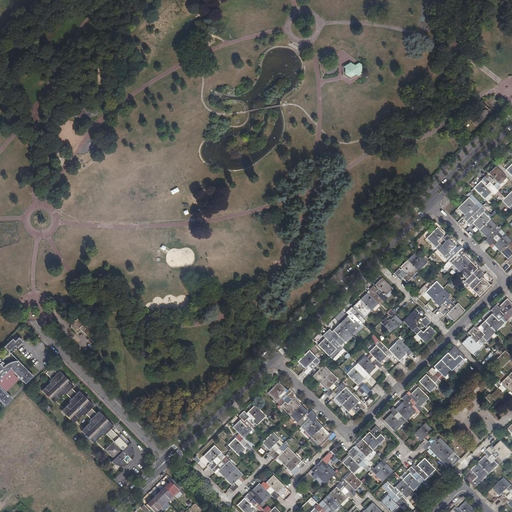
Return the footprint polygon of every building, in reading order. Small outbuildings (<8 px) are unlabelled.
[(355,65),(350,63),(343,67),(343,76),(350,80),(358,76),(358,67),(355,65)] [(480,119),(488,111),(482,105),(474,113),(475,114),(469,120),(476,128),(483,121),(480,119)] [(492,192),(496,188),(500,184),(500,185),(507,178),(496,167),(489,174),(492,177),(491,178),(487,174),(482,180),(474,188),(485,199),(492,192)] [(511,191),(502,201),(511,211),(511,206),(511,205),(511,191)] [(508,262),(506,263),(509,266),(511,263),(511,241),(480,209),(477,211),(473,207),(476,205),(469,198),(458,209),(465,216),(466,214),(468,215),(463,219),(469,225),(473,221),(474,222),(472,223),(487,239),(485,241),(490,247),(492,244),(507,259),(506,260),(507,260),(508,262)] [(475,287),(472,289),(479,296),(490,286),(483,279),(481,280),(481,279),(485,275),(479,269),(478,268),(464,255),(462,256),(461,254),(465,251),(460,245),(456,249),(454,248),(456,246),(449,239),(451,237),(448,234),(444,238),(443,236),(444,235),(437,228),(426,238),(467,279),(465,282),(468,286),(471,283),(475,287)] [(401,281),(403,279),(406,283),(430,260),(425,256),(423,258),(420,254),(422,252),(416,247),(413,250),(416,252),(400,267),(402,269),(401,270),(399,268),(394,274),(401,281)] [(373,310),(378,304),(379,302),(381,304),(387,299),(385,297),(386,296),(393,289),(382,278),(375,285),(376,286),(375,288),(373,286),(368,291),(370,293),(368,294),(367,293),(352,308),(346,313),(350,317),(349,318),(347,316),(332,332),(329,329),(324,334),(328,338),(327,340),(325,338),(318,345),(329,356),(336,349),(334,347),(335,345),(337,348),(340,345),(338,343),(342,339),(344,342),(365,321),(363,319),(364,318),(373,310)] [(448,313),(447,314),(454,321),(465,310),(458,304),(455,306),(448,298),(450,296),(436,282),(434,284),(430,280),(428,282),(432,286),(428,289),(424,286),(419,291),(422,294),(424,291),(425,292),(439,306),(440,306),(441,307),(438,310),(443,316),(447,312),(448,313)] [(469,336),(462,343),(473,355),(507,321),(505,319),(509,315),(511,317),(511,316),(511,304),(507,299),(500,306),(502,307),(500,309),(496,305),(491,310),(495,314),(493,316),(492,314),(477,328),(479,330),(478,331),(474,327),(468,332),(472,336),(471,338),(469,336)] [(387,324),(384,326),(391,333),(402,322),(396,315),(394,317),(393,316),(397,311),(394,309),(388,314),(392,318),(389,322),(385,318),(383,320),(387,324)] [(403,321),(416,335),(421,339),(426,344),(437,333),(430,326),(428,328),(427,326),(431,322),(425,317),(423,319),(415,310),(410,315),(403,321)] [(99,328),(89,319),(84,323),(81,321),(81,318),(77,318),(78,319),(76,321),(73,321),(74,323),(72,325),(70,325),(70,329),(72,329),(77,334),(80,331),(88,339),(99,328)] [(373,334),(370,337),(376,343),(379,341),(373,334)] [(15,341),(12,338),(4,347),(8,352),(14,346),(16,348),(23,341),(19,337),(15,341)] [(388,350),(399,361),(407,354),(405,352),(406,351),(410,355),(413,353),(408,347),(405,350),(402,346),(404,344),(402,342),(398,346),(395,343),(388,350)] [(365,356),(347,374),(358,385),(365,378),(366,379),(366,378),(368,380),(371,377),(369,374),(376,367),(374,366),(375,364),(379,369),(382,366),(380,363),(387,356),(376,345),(369,352),(371,355),(367,359),(365,356)] [(455,346),(449,352),(451,354),(450,355),(448,353),(434,367),(435,368),(433,369),(432,368),(427,373),(428,374),(427,375),(426,375),(419,382),(429,393),(465,357),(455,346)] [(336,349),(329,356),(331,359),(339,352),(336,349)] [(496,360),(494,362),(501,369),(511,358),(511,357),(505,351),(503,353),(499,349),(497,351),(501,355),(497,359),(493,355),(488,360),(490,363),(495,359),(496,360)] [(348,412),(350,410),(354,414),(360,408),(363,411),(366,408),(345,387),(343,390),(336,382),(338,379),(320,361),(318,364),(314,360),(316,358),(309,350),(298,361),(305,369),(307,367),(308,368),(304,372),(309,378),(313,374),(314,375),(313,376),(327,391),(328,389),(329,390),(325,394),(331,399),(335,396),(336,397),(334,398),(348,412)] [(0,400),(5,405),(12,398),(6,392),(18,379),(13,374),(14,373),(25,384),(33,376),(18,361),(15,361),(13,361),(12,362),(10,362),(9,363),(7,364),(5,365),(4,366),(3,367),(1,365),(4,363),(2,361),(1,362),(0,360),(0,359),(0,360),(0,359),(0,400)] [(57,373),(51,368),(45,373),(51,379),(49,381),(50,382),(46,386),(50,390),(45,395),(50,399),(54,395),(58,399),(62,395),(63,396),(66,394),(71,399),(68,401),(70,402),(66,407),(70,411),(65,415),(69,419),(74,415),(78,419),(82,415),(83,416),(85,414),(91,419),(88,421),(89,423),(85,427),(89,431),(85,435),(89,439),(93,435),(97,439),(102,435),(103,436),(106,433),(113,442),(105,450),(114,459),(111,462),(112,463),(113,464),(115,465),(116,465),(119,466),(121,466),(123,466),(127,464),(128,464),(127,463),(130,459),(131,460),(132,458),(133,456),(134,453),(133,449),(132,447),(132,445),(131,444),(130,443),(127,446),(110,429),(113,426),(99,411),(96,414),(91,408),(93,406),(79,391),(77,393),(71,388),(73,386),(59,371),(57,373)] [(511,372),(501,383),(502,385),(501,386),(497,382),(495,385),(498,388),(491,395),(489,394),(485,398),(490,403),(493,399),(497,403),(494,405),(498,409),(508,398),(511,402),(511,401),(511,396),(509,393),(510,392),(511,394),(511,372)] [(318,445),(320,442),(324,447),(326,444),(323,440),(326,437),(330,441),(336,435),(333,433),(329,437),(328,435),(329,434),(314,419),(317,416),(311,411),(308,414),(307,413),(308,412),(294,398),(292,399),(291,398),(295,394),(290,389),(288,390),(286,389),(285,389),(279,382),(267,393),(300,427),(303,424),(307,429),(304,431),(318,445)] [(365,384),(360,388),(367,394),(371,390),(365,384)] [(391,414),(384,421),(395,432),(429,398),(418,387),(411,394),(412,396),(411,397),(407,393),(402,398),(404,401),(395,409),(393,407),(390,410),(394,414),(392,415),(391,414)] [(235,438),(228,445),(239,456),(246,449),(244,447),(245,446),(249,450),(252,448),(243,439),(253,429),(253,430),(255,428),(254,427),(266,416),(255,405),(246,414),(244,411),(239,416),(242,419),(240,421),(239,421),(232,427),(241,436),(237,440),(235,438)] [(449,470),(453,466),(461,459),(455,453),(454,455),(453,453),(454,452),(440,438),(438,440),(430,432),(433,430),(425,423),(414,434),(421,441),(423,440),(424,441),(420,445),(426,450),(430,446),(431,447),(429,449),(449,470)] [(315,508),(310,511),(333,511),(348,498),(349,497),(351,499),(356,494),(354,491),(355,491),(362,483),(353,474),(360,467),(358,465),(359,463),(360,465),(363,462),(362,461),(365,457),(366,457),(385,439),(381,435),(382,433),(375,426),(370,431),(372,433),(370,434),(369,433),(355,446),(353,447),(348,452),(351,456),(350,457),(349,456),(341,463),(351,472),(344,479),(343,480),(342,480),(336,486),(337,486),(322,501),(321,500),(317,505),(315,508)] [(290,472),(295,476),(297,474),(293,470),(296,466),(300,470),(306,465),(303,461),(302,462),(302,461),(284,443),(283,444),(279,440),(280,439),(273,432),(262,443),(270,451),(267,454),(273,459),(276,456),(277,458),(276,458),(290,472)] [(487,455),(465,477),(476,488),(511,452),(501,441),(494,448),(492,449),(490,447),(485,452),(487,455)] [(233,487),(231,489),(233,492),(238,487),(235,483),(238,479),(242,483),(247,478),(225,456),(225,457),(223,455),(220,457),(219,455),(221,453),(214,446),(203,456),(212,465),(209,467),(214,473),(217,470),(218,471),(233,487)] [(382,482),(393,471),(386,464),(385,463),(388,460),(385,457),(374,468),(377,471),(376,471),(377,473),(375,475),(382,482)] [(380,502),(390,511),(392,511),(399,506),(398,505),(399,504),(402,507),(408,502),(405,499),(420,485),(418,482),(426,474),(428,477),(436,470),(424,458),(416,467),(413,464),(408,469),(412,474),(411,475),(409,473),(394,488),(396,491),(394,493),(392,491),(380,502)] [(311,471),(325,484),(336,474),(322,460),(311,471)] [(371,471),(369,473),(377,482),(379,480),(371,471)] [(245,497),(237,505),(243,511),(252,511),(255,509),(262,501),(263,502),(270,495),(275,500),(278,497),(276,495),(277,494),(284,486),(273,475),(266,482),(268,485),(264,488),(259,483),(252,490),(254,492),(253,493),(250,491),(245,496),(245,497)] [(511,485),(504,478),(493,489),(500,496),(502,494),(503,496),(499,500),(505,505),(509,501),(510,502),(508,504),(511,507),(511,485)] [(171,482),(165,488),(173,497),(179,491),(171,482)] [(173,497),(165,488),(159,493),(167,502),(173,497)] [(153,499),(162,508),(167,502),(159,493),(153,499)] [(154,511),(157,511),(162,508),(153,499),(147,505),(154,511)] [(477,511),(467,501),(458,509),(456,507),(450,511),(477,511)] [(381,511),(372,503),(365,510),(367,511),(364,511),(363,511),(361,511),(381,511)]
